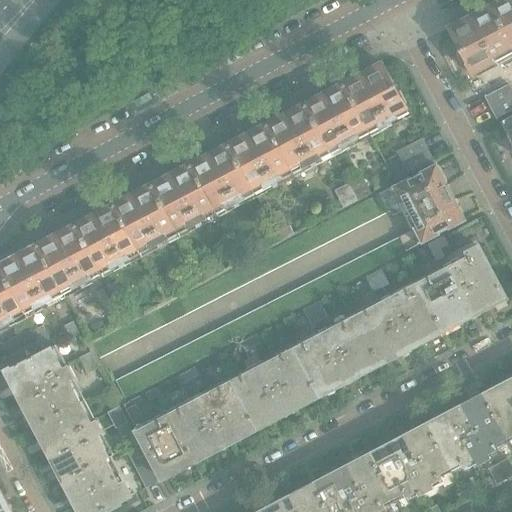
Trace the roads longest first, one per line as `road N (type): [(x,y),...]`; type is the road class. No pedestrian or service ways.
road 1 (residential): [(0,214),(387,1)]
road 2 (residential): [(511,339),(200,511)]
road 3 (residential): [(511,232),(387,1)]
